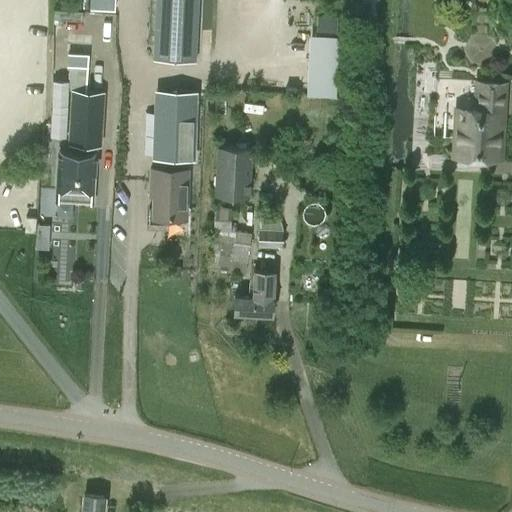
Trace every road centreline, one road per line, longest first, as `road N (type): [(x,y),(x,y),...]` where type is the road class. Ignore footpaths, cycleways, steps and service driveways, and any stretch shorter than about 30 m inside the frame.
road 1 (unknown): [(170,445),(146,425),(133,391),(127,208),(139,0)]
road 2 (tertiary): [(0,418),(170,445),(404,511)]
